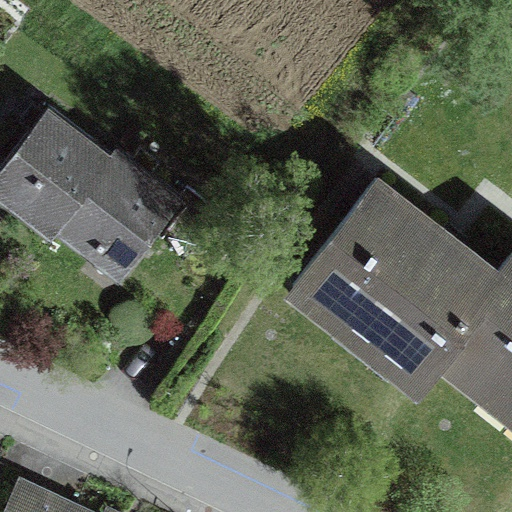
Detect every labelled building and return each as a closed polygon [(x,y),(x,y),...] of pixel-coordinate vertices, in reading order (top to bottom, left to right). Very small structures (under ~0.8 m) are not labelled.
[(0,197),(48,235),(54,228),(111,153),(48,104),(0,166),(0,197)] [(111,153),(54,228),(117,276),(181,194),(117,145),(111,153)] [(419,377),(440,350),(437,348),(496,271),(435,224),(375,178),(295,281),(419,377)] [(437,348),(440,350),(511,405),(511,250),(496,271),(437,348)] [(87,511),(21,480),(4,511),(87,511)]
